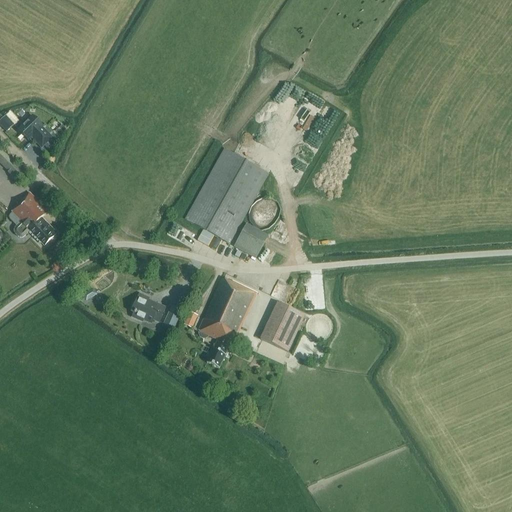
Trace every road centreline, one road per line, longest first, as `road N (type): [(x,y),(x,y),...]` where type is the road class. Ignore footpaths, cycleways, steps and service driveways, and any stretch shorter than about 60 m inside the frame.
road 1 (unclassified): [(110,246),(258,270),(511,252)]
road 2 (residential): [(110,246),(0,136)]
road 3 (unclassified): [(0,314),(110,246)]
